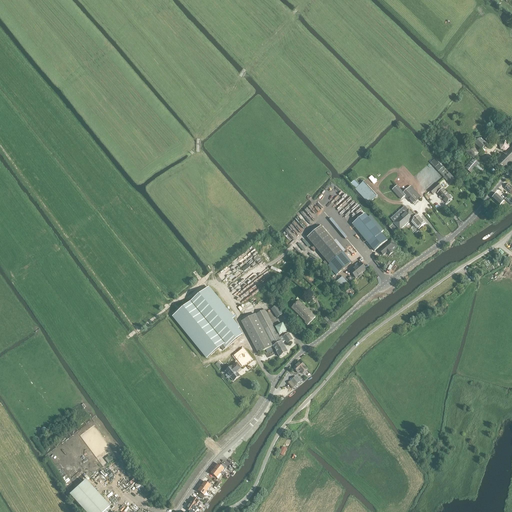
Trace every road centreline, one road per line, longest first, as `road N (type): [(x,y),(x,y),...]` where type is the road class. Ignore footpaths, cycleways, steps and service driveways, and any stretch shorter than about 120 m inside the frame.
road 1 (tertiary): [(511,170),(456,233),(295,358),(259,416),(178,511)]
road 2 (unclassified): [(225,511),(250,493),(275,438),(364,337),(511,232)]
road 3 (track): [(0,143),(136,332),(201,280),(194,272)]
road 4 (track): [(136,332),(164,362),(227,356),(247,340),(213,271)]
road 5 (track): [(197,158),(198,137),(251,58),(307,0)]
road 6 (track): [(213,271),(197,158),(185,141)]
